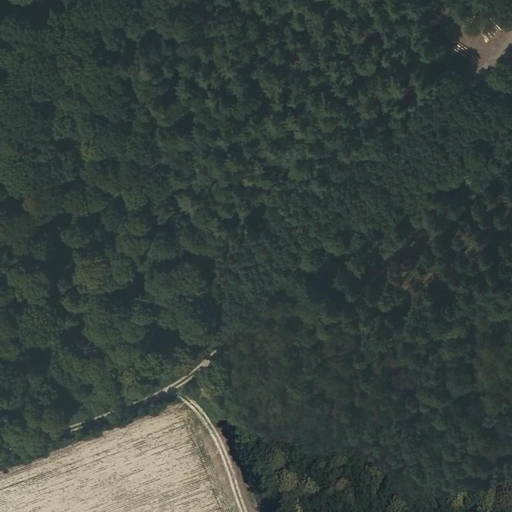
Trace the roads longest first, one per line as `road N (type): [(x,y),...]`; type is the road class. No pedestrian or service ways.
road 1 (track): [(511,32),(225,343),(173,385),(0,454)]
road 2 (track): [(233,336),(181,278),(179,143),(135,0)]
road 3 (track): [(0,140),(35,197),(108,271),(218,348)]
